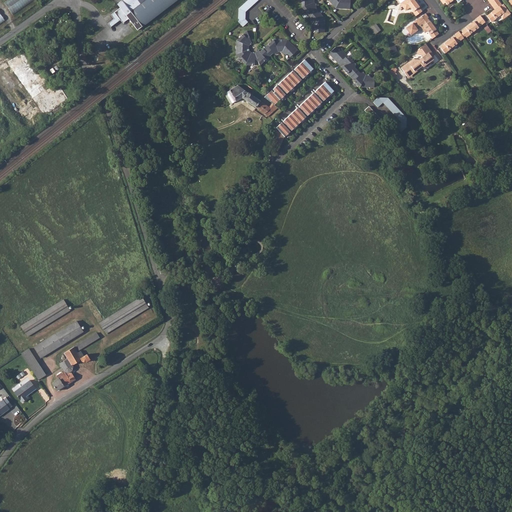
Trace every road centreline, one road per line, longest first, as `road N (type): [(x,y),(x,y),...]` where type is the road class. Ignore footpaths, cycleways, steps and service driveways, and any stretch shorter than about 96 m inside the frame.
road 1 (residential): [(158,276),(226,255),(291,147),(348,89),(313,50),(372,0)]
road 2 (unclassified): [(158,276),(108,110),(83,65),(69,0)]
road 3 (unclassified): [(0,463),(38,418),(164,335)]
road 4 (unclassified): [(142,492),(164,335)]
